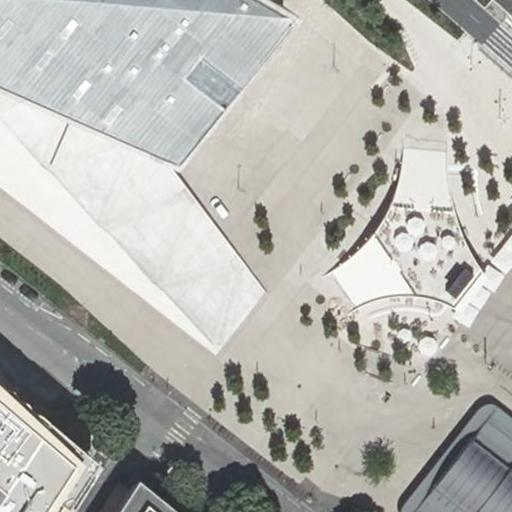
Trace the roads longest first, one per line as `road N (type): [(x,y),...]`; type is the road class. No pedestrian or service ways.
road 1 (tertiary): [(0,300),(149,416)]
road 2 (tertiary): [(149,416),(271,511)]
